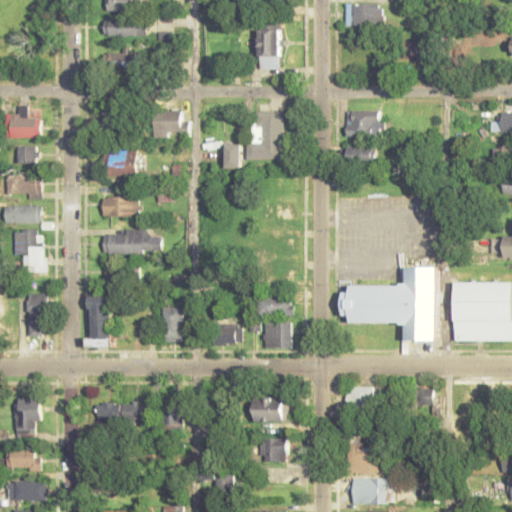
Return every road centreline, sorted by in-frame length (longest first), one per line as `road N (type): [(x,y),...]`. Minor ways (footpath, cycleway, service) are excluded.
road 1 (residential): [(511,92),(0,93)]
road 2 (residential): [(69,511),(70,0)]
road 3 (residential): [(320,511),(320,0)]
road 4 (residential): [(511,367),(0,367)]
